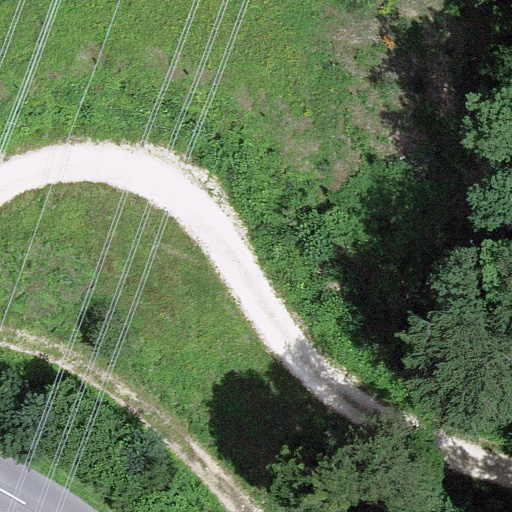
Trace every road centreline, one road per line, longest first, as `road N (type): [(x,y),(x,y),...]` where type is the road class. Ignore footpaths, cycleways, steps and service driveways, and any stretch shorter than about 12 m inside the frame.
road 1 (track): [(0,191),(53,172),(117,172),(172,194),(320,380),(370,420),(511,476)]
road 2 (track): [(0,339),(113,383),(243,511)]
